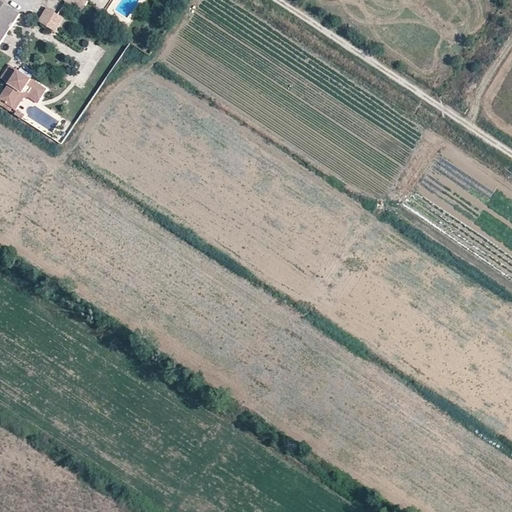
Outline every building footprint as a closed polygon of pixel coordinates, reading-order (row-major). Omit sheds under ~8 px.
[(89,1),(87,0),(63,0),(81,12),(89,1)] [(0,42),(19,15),(0,1),(0,42)] [(62,20),(46,10),(37,23),(53,34),(62,20)] [(46,91),(9,66),(0,79),(9,85),(0,97),(0,100),(12,109),(22,94),(26,93),(39,102),(46,91)] [(39,102),(26,93),(22,94),(12,109),(15,111),(23,99),(26,98),(37,105),(39,102)] [(12,109),(0,100),(0,105),(9,112),(12,109)] [(25,118),(18,113),(16,116),(23,121),(25,118)]
